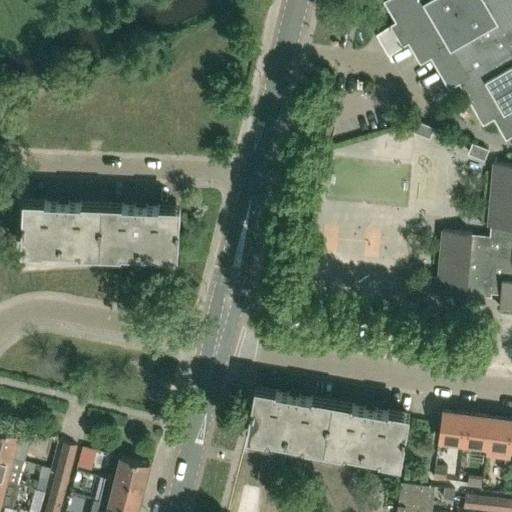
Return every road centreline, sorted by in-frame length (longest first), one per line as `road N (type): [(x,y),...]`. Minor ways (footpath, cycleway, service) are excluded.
road 1 (residential): [(511,391),(214,340)]
road 2 (residential): [(255,170),(23,161)]
road 3 (residential): [(0,319),(39,309),(214,340)]
road 4 (tertiary): [(172,511),(214,340)]
road 5 (tertiary): [(255,170),(296,0)]
road 6 (tertiary): [(214,340),(255,170)]
